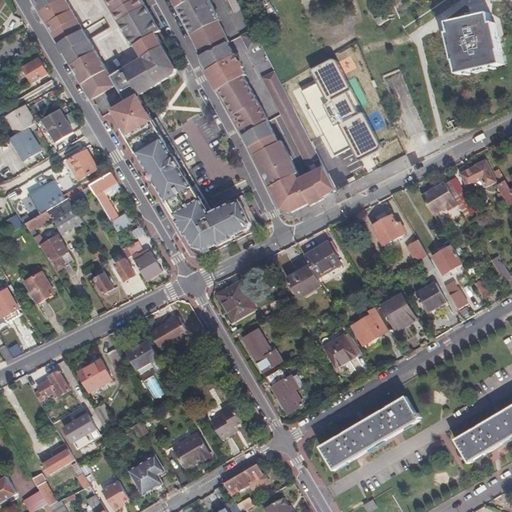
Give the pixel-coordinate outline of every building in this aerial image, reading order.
[(91,101),(115,87),(125,104),(139,96),(143,93),(175,74),(177,70),(155,33),(160,29),(147,6),(142,0),(36,0),(35,5),(52,33),(59,45),(64,53),(91,101)] [(203,55),(229,41),(225,34),(218,21),(220,19),(209,0),(174,0),(178,7),(179,7),(200,48),(203,55)] [(263,2),(254,7),(261,22),(272,16),(263,2)] [(378,8),(368,13),(376,27),(387,21),(378,8)] [(487,13),(447,23),(449,33),(446,34),(453,62),(454,62),(457,75),(502,64),(499,50),(499,49),(492,23),(490,23),(487,13)] [(260,43),(253,29),(241,35),(249,49),(260,43)] [(249,142),(251,147),(253,147),(257,154),(255,155),(281,209),(292,212),(310,203),(298,181),(295,175),(279,143),(268,123),(269,122),(246,77),(245,76),(247,74),(229,41),(203,55),(201,56),(209,69),(207,71),(218,90),(221,89),(236,116),(234,116),(249,142)] [(380,147),(333,58),(310,70),(317,83),(350,145),(357,159),(380,147)] [(38,60),(22,69),(31,84),(47,75),(38,60)] [(282,85),(275,71),(263,77),(272,96),(285,91),(282,85)] [(350,145),(317,83),(302,91),(324,134),(335,154),(350,145)] [(292,105),(285,91),(272,96),(288,127),(307,164),(319,158),(310,141),(292,105)] [(122,127),(121,129),(134,153),(133,154),(189,250),(204,254),(252,230),(255,221),(240,193),(210,210),(166,135),(160,125),(156,127),(151,118),(144,106),(139,96),(125,104),(112,111),(122,127)] [(399,114),(409,137),(425,129),(415,106),(399,114)] [(28,129),(34,125),(23,107),(5,117),(11,127),(16,136),(17,135),(28,129)] [(60,110),(42,121),(55,143),(73,132),(60,110)] [(469,120),(465,113),(446,123),(449,130),(469,120)] [(156,127),(160,125),(155,116),(151,118),(156,127)] [(28,129),(17,135),(30,158),(41,152),(28,129)] [(16,136),(9,140),(22,163),(30,158),(17,135),(16,136)] [(282,140),(279,143),(295,175),(298,173),(282,140)] [(87,152),(67,163),(78,181),(97,170),(87,152)] [(336,189),(319,158),(307,164),(312,173),(323,196),(336,189)] [(498,182),(486,160),(475,165),(476,166),(460,175),(467,188),(480,183),(482,186),(484,184),(486,188),(498,182)] [(312,173),(298,181),(310,203),(323,196),(312,173)] [(509,205),(511,203),(511,190),(501,173),(498,176),(502,183),(498,186),(509,205)] [(103,191),(117,184),(111,174),(90,186),(118,233),(130,226),(124,215),(119,218),(103,191)] [(456,178),(447,183),(458,201),(459,204),(467,217),(476,211),(456,178)] [(32,194),(43,214),(46,212),(68,199),(74,196),(68,186),(59,191),(54,181),(32,194)] [(447,183),(446,181),(422,195),(433,213),(447,205),(448,207),(458,201),(447,183)] [(74,196),(68,199),(71,204),(79,199),(76,195),(74,196)] [(68,199),(46,212),(55,226),(60,235),(82,222),(71,204),(68,199)] [(25,225),(29,232),(46,222),(50,229),(55,226),(46,212),(43,214),(25,225)] [(18,214),(8,218),(13,230),(23,225),(18,214)] [(393,216),(374,226),(385,246),(404,235),(401,230),(403,229),(400,224),(398,225),(393,216)] [(428,256),(417,236),(407,242),(419,262),(421,261),(428,256)] [(58,238),(42,248),(57,272),(72,263),(58,238)] [(136,241),(127,247),(127,249),(132,256),(133,258),(138,254),(138,252),(141,250),(136,241)] [(310,266),(320,282),(344,268),(328,242),(304,256),(310,266)] [(455,250),(453,246),(433,257),(444,274),(463,263),(455,250)] [(132,256),(127,249),(122,252),(124,256),(128,258),(132,256)] [(106,262),(99,250),(94,254),(101,264),(106,262)] [(152,253),(135,262),(147,281),(163,271),(152,253)] [(428,256),(421,261),(426,268),(433,264),(428,256)] [(121,263),(116,266),(126,282),(136,276),(127,260),(125,259),(122,261),(121,263)] [(320,282),(310,266),(287,279),(299,299),(304,296),(315,290),(322,286),(320,282)] [(36,276),(43,273),(40,267),(33,271),(36,276)] [(511,279),(506,270),(500,273),(507,285),(511,281),(511,279)] [(104,271),(97,275),(99,279),(95,281),(104,295),(115,289),(104,271)] [(43,273),(36,276),(26,282),(38,303),(55,294),(43,273)] [(484,279),(477,283),(485,297),(492,293),(484,279)] [(239,282),(217,295),(232,320),(254,306),(239,282)] [(436,284),(417,294),(428,314),(447,303),(436,284)] [(455,285),(448,289),(460,309),(469,304),(461,290),(458,291),(455,285)] [(473,304),(479,301),(470,285),(464,289),(473,304)] [(20,314),(7,290),(0,294),(0,318),(4,317),(7,322),(20,314)] [(402,295),(382,307),(396,330),(416,319),(402,295)] [(374,316),(355,328),(365,346),(384,334),(374,316)] [(180,317),(151,333),(161,350),(189,334),(180,317)] [(272,350),(259,328),(242,337),(263,371),(281,360),(275,349),(272,350)] [(345,336),(325,348),(337,368),(357,357),(345,336)] [(127,353),(137,371),(159,358),(149,341),(140,346),(139,344),(134,347),(135,349),(127,353)] [(124,361),(117,348),(108,353),(116,366),(124,361)] [(159,358),(151,363),(157,374),(165,369),(159,358)] [(77,371),(86,388),(88,392),(111,381),(100,359),(77,371)] [(281,368),(266,377),(288,413),(304,403),(294,389),(299,386),(292,376),(291,374),(287,377),(281,368)] [(38,386),(33,390),(37,397),(42,394),(43,397),(51,393),(54,398),(70,389),(59,371),(49,376),(51,378),(38,385),(38,386)] [(297,373),(292,376),(299,386),(302,385),(300,381),(301,380),(297,373)] [(154,398),(163,394),(154,375),(145,380),(154,398)] [(232,387),(229,389),(228,394),(232,396),(236,394),(237,389),(232,387)] [(82,391),(89,403),(99,422),(103,419),(88,392),(86,388),(82,391)] [(82,391),(81,390),(74,394),(81,408),(89,403),(82,391)] [(37,397),(41,404),(45,401),(43,397),(42,394),(37,397)] [(406,396),(319,448),(333,471),(419,420),(406,396)] [(232,430),(236,427),(243,423),(232,405),(221,410),(224,414),(210,422),(222,441),(234,433),(232,430)] [(511,406),(454,440),(468,463),(511,437),(511,406)] [(89,411),(64,427),(78,449),(103,434),(89,411)] [(80,459),(59,423),(54,426),(65,444),(74,459),(76,462),(80,459)] [(141,424),(134,429),(138,437),(146,432),(141,424)] [(199,437),(175,450),(187,471),(211,457),(199,437)] [(74,459),(65,444),(51,452),(54,457),(42,465),(48,475),(74,459)] [(148,469),(133,479),(143,496),(161,485),(158,479),(164,475),(155,458),(144,464),(148,469)] [(130,474),(133,479),(148,469),(144,464),(130,474)] [(264,476),(257,464),(224,484),(227,488),(232,496),(264,476)] [(32,477),(40,490),(48,504),(51,509),(58,505),(39,473),(32,477)] [(83,488),(90,486),(85,473),(78,475),(83,488)] [(18,492),(8,476),(0,480),(0,504),(9,499),(9,497),(18,492)] [(116,510),(133,501),(118,476),(101,486),(116,510)] [(262,477),(252,483),(257,491),(267,485),(262,477)] [(24,501),(30,511),(33,511),(48,504),(40,490),(24,501)] [(99,502),(96,496),(87,501),(90,506),(99,502)] [(292,511),(289,506),(283,498),(264,509),(266,511),(294,511),(293,511),(292,511)] [(250,499),(238,506),(241,511),(242,511),(254,505),(250,499)] [(372,500),(364,505),(367,511),(369,511),(376,508),(372,500)] [(99,502),(90,506),(93,511),(105,511),(103,508),(99,502)] [(58,505),(51,509),(52,511),(66,511),(61,503),(58,505)]
